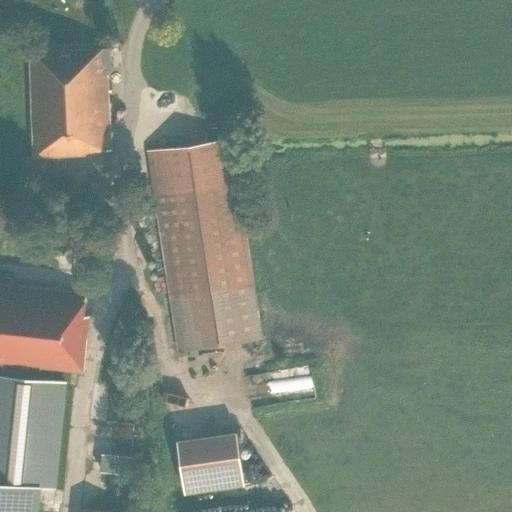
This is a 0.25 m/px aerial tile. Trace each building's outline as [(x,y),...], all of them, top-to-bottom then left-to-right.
[(105,74),(105,68),(110,67),(109,47),(29,50),(34,155),(20,156),(21,178),(50,177),(49,155),(87,153),(87,150),(110,149),(107,74),(105,74)] [(231,138),(148,151),(178,350),(262,337),(231,138)] [(72,243),(71,251),(103,254),(105,227),(74,224),(74,222),(59,222),(59,230),(0,228),(0,251),(58,253),(58,243),(72,243)] [(1,375),(0,374),(0,511),(32,511),(35,486),(54,488),(65,382),(38,379),(40,367),(82,371),(88,315),(83,315),(86,293),(0,284),(0,362),(2,363),(1,375)] [(238,430),(177,439),(184,491),(246,482),(238,430)]
